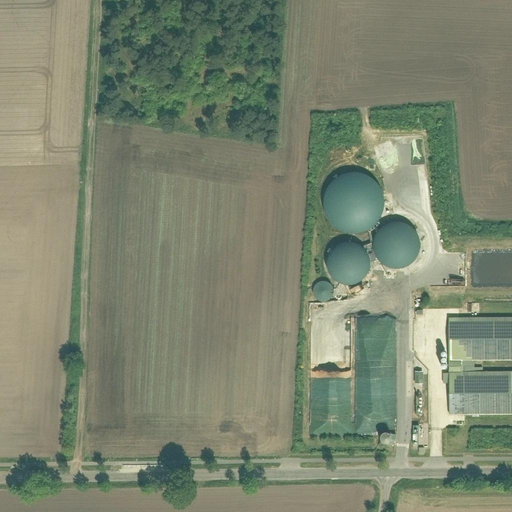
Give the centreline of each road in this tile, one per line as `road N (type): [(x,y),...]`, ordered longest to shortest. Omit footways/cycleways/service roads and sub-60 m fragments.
road 1 (track): [(99,0),(70,479)]
road 2 (tertiary): [(0,479),(388,475)]
road 3 (tertiary): [(388,475),(511,472)]
